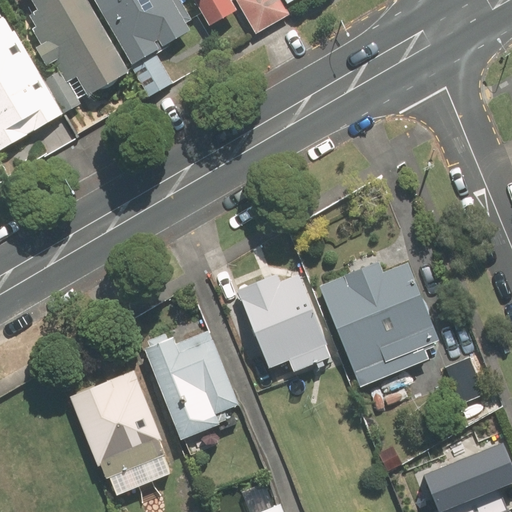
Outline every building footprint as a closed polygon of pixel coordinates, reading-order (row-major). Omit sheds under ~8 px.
[(44,68),(55,62),(66,83),(72,79),(83,98),(127,73),(85,0),(25,0),(33,14),(25,18),(40,45),(34,49),(44,68)] [(88,0),(147,99),(171,84),(153,54),(189,33),(184,24),(191,19),(179,0),(88,0)] [(227,0),(190,0),(205,28),(234,13),(227,0)] [(285,18),(274,0),(232,0),(253,36),(285,18)] [(0,150),(78,105),(58,72),(42,82),(4,15),(0,17),(0,150)] [(423,348),(437,342),(406,264),(382,273),(378,264),(315,289),(355,389),(428,360),(423,348)] [(233,292),(261,372),(285,363),(289,375),(328,361),(295,270),(233,292)] [(463,313),(447,320),(461,355),(477,349),(463,313)] [(173,339),(142,351),(176,442),(231,421),(228,411),(237,407),(208,331),(174,343),(173,339)] [(468,356),(441,367),(457,407),(484,396),(468,356)] [(131,370),(64,397),(94,469),(97,467),(103,481),(166,456),(131,370)] [(428,502),(432,511),(502,511),(497,498),(491,500),(473,451),(457,457),(454,451),(420,464),(433,500),(428,502)] [(280,511),(277,503),(256,511),(280,511)]
